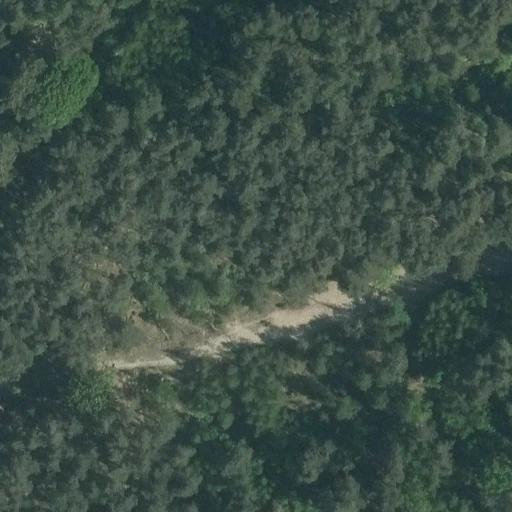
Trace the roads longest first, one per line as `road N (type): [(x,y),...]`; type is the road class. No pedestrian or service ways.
road 1 (track): [(511,265),(0,395)]
road 2 (track): [(412,290),(453,511)]
road 3 (track): [(89,0),(0,152)]
